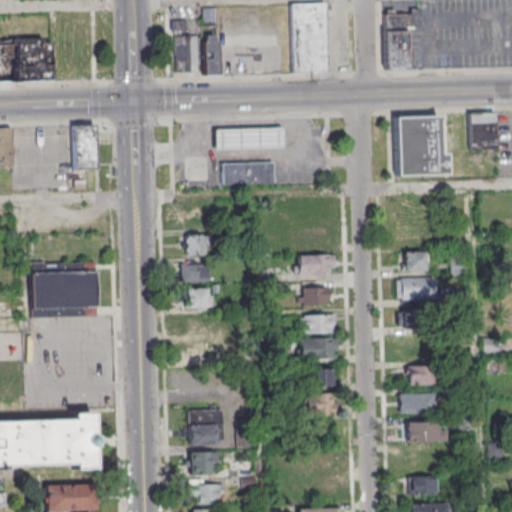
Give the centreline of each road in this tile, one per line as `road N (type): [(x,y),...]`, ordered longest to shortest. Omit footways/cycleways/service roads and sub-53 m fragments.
road 1 (residential): [(368,511),(357,115),(370,77),(367,0)]
road 2 (tertiary): [(143,511),(132,103)]
road 3 (tertiary): [(360,95),(132,103)]
road 4 (tertiary): [(511,91),(360,95)]
road 5 (tertiary): [(132,103),(0,107)]
